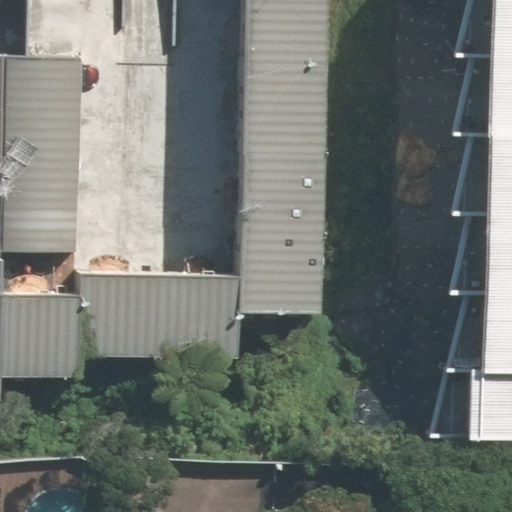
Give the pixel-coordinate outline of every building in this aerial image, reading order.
[(319,313),(322,0),(22,0),(23,44),(0,46),(0,366),(79,368),(79,350),(232,352),(232,312),(319,313)] [(511,52),(511,0),(473,0),(473,52),(511,52)] [(511,131),(511,52),(473,52),(471,130),(511,131)] [(511,209),(511,131),(471,130),(470,209),(511,209)] [(511,288),(511,209),(470,209),(468,287),(511,288)] [(511,366),(511,288),(468,287),(467,366),(511,366)] [(511,444),(511,366),(467,366),(465,444),(511,444)]
